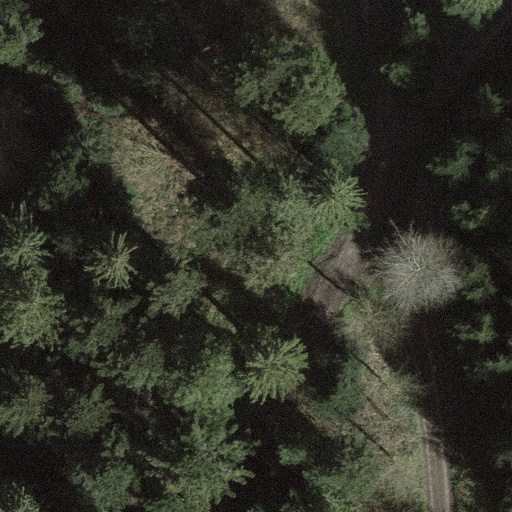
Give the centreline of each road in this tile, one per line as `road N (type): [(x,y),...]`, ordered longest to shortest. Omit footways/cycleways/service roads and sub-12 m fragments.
road 1 (track): [(386,189),(232,511)]
road 2 (track): [(386,189),(511,37)]
